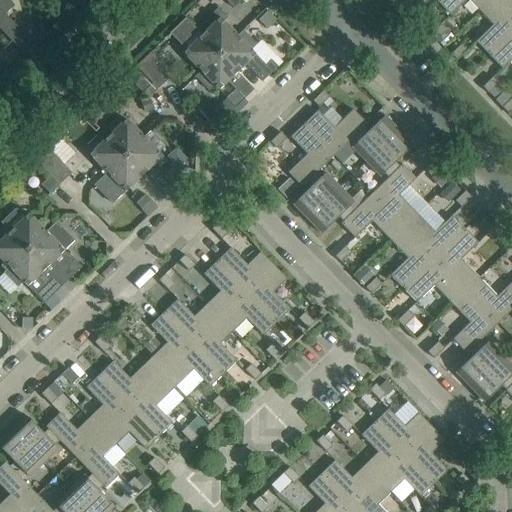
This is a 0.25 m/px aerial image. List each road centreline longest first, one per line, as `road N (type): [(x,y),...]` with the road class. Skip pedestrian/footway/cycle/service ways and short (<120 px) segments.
road 1 (residential): [(0,386),(218,166)]
road 2 (residential): [(182,511),(374,328)]
road 3 (residential): [(497,511),(486,443),(374,328)]
road 4 (residential): [(511,195),(351,33)]
road 5 (residential): [(374,328),(218,166)]
road 6 (tertiary): [(0,142),(147,0)]
road 7 (residential): [(218,166),(351,33)]
